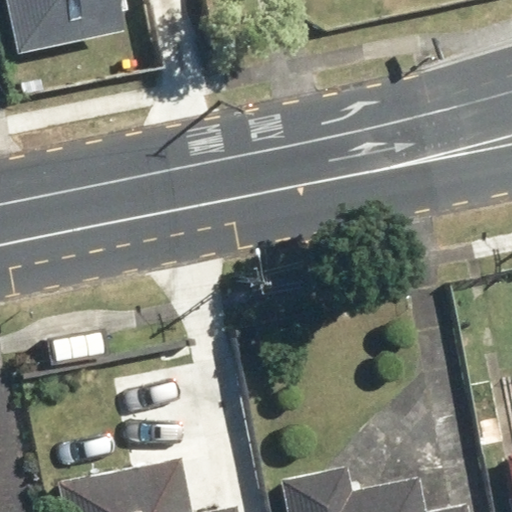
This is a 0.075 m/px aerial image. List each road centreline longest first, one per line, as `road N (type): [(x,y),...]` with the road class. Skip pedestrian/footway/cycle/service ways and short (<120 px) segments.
road 1 (secondary): [(366,162),(0,234)]
road 2 (secondary): [(366,162),(511,98)]
road 3 (secondary): [(511,154),(366,162)]
